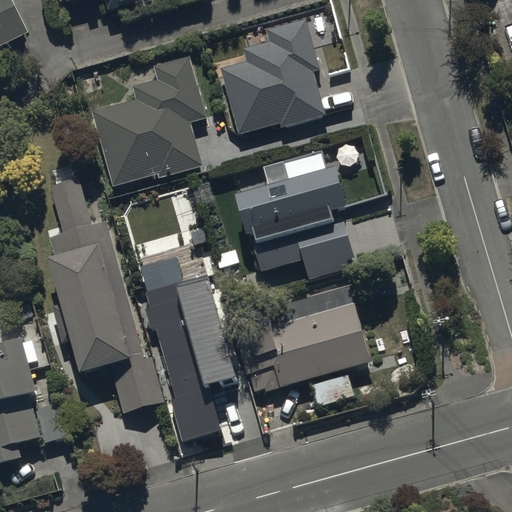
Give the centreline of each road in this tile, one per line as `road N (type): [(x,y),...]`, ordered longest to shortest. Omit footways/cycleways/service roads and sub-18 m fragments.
road 1 (residential): [(511,330),(417,0)]
road 2 (tertiary): [(209,511),(511,426)]
